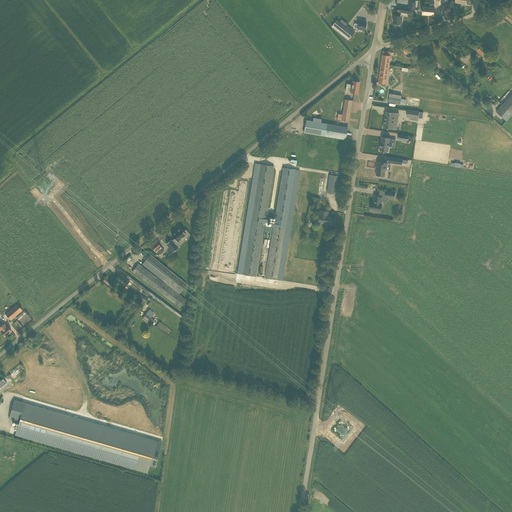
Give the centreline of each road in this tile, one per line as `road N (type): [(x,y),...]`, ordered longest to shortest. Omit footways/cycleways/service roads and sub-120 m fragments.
road 1 (unclassified): [(0,351),(377,46)]
road 2 (unclassified): [(301,511),(377,46)]
road 3 (unclassified): [(377,46),(498,4)]
